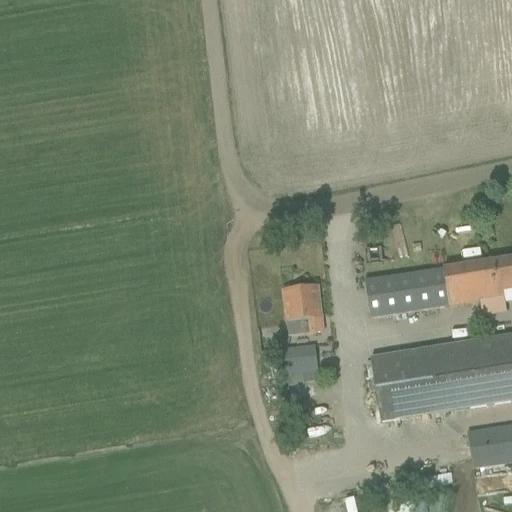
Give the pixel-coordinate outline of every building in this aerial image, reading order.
[(511,261),(365,284),(370,321),(479,304),(482,320),(507,316),(505,304),(511,302),(511,261)] [(283,292),(288,339),(323,335),(318,288),(283,292)] [(511,335),(370,360),(381,425),(511,403),(511,335)] [(283,351),(287,388),(304,387),(304,382),(318,381),(314,348),(283,351)] [(511,427),(468,433),(473,473),(511,467),(511,427)]
